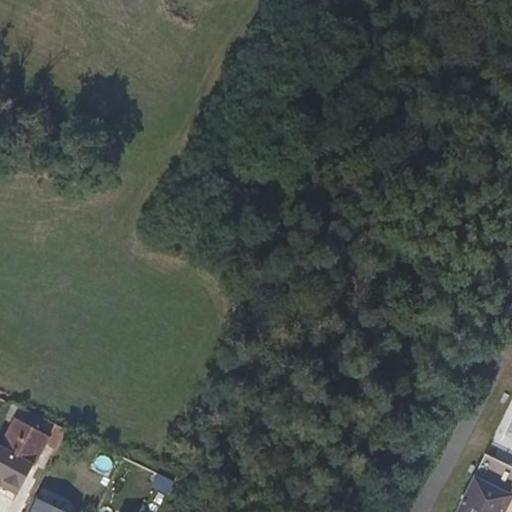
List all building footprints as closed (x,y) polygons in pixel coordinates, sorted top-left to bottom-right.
[(0,429),(5,432),(17,406),(10,403),(0,424),(0,429)] [(0,478),(18,488),(48,436),(15,419),(0,444),(0,478)] [(55,451),(60,441),(66,430),(57,426),(46,446),(55,451)] [(78,449),(83,439),(66,430),(60,441),(78,449)] [(505,511),(511,497),(511,494),(486,481),(507,441),(493,433),(482,456),(477,465),(461,498),(453,511),(505,511)] [(132,505),(140,491),(110,477),(103,490),(132,505)] [(61,511),(36,500),(30,511),(61,511)]
